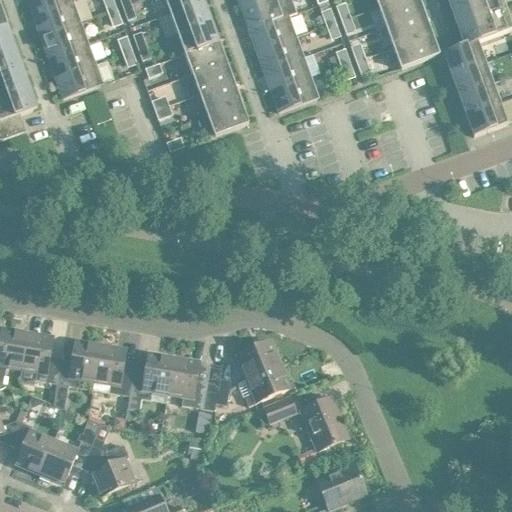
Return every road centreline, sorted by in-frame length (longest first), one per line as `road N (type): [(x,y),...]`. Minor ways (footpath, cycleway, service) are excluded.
road 1 (residential): [(0,301),(133,321),(274,325)]
road 2 (residential): [(511,148),(339,209),(267,201)]
road 3 (residential): [(274,325),(336,346),(400,511)]
road 4 (residential): [(267,201),(75,168)]
road 5 (residential): [(268,128),(223,0)]
road 6 (residential): [(54,120),(11,0)]
road 7 (residential): [(274,325),(267,201)]
